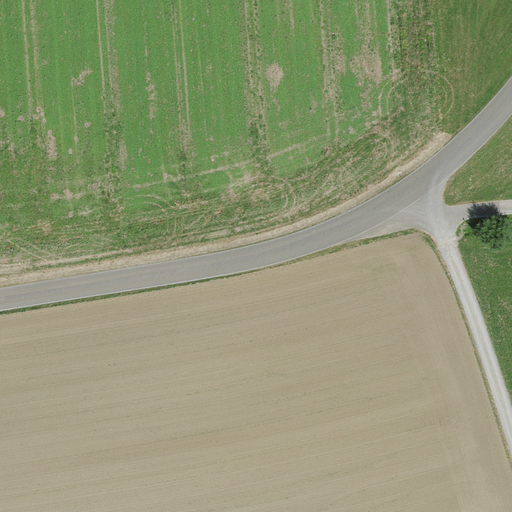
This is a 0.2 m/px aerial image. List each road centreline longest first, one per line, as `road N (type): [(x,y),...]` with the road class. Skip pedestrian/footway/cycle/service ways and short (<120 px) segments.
road 1 (unclassified): [(511,95),(406,193),(331,232),(268,252),(0,298)]
road 2 (track): [(511,208),(449,214),(406,193),(450,249),(511,435)]
